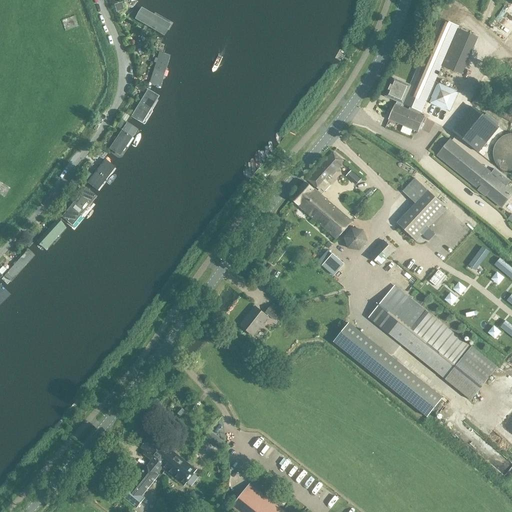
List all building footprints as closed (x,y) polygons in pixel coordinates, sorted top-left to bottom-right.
[(171,24),(140,7),(134,19),(165,36),(171,24)] [(61,20),(65,30),(78,26),(74,16),(61,20)] [(407,106),(422,113),(442,67),(458,31),(460,25),(440,16),(410,86),(394,79),(386,97),(397,102),(390,120),(419,132),(425,117),(406,109),(407,106)] [(442,67),(459,74),(475,38),(458,31),(442,67)] [(170,55),(158,51),(148,84),(160,88),(170,55)] [(458,93),(441,85),(433,103),(450,111),(458,93)] [(159,95),(147,88),(130,116),(142,123),(159,95)] [(511,124),(511,122),(511,107),(481,90),(474,103),(511,124)] [(455,134),(479,153),(499,128),(476,109),(455,134)] [(140,131),(128,123),(108,151),(120,159),(140,131)] [(511,132),(510,132),(507,133),(504,135),(501,137),(499,140),(497,144),(496,148),(496,151),(496,155),(497,158),(498,161),(501,165),(504,167),(507,169),(510,170),(511,170),(511,132)] [(490,174),(450,140),(437,156),(501,208),(511,193),(511,191),(506,186),(509,182),(494,169),(490,174)] [(319,190),(318,191),(317,192),(322,195),(331,185),(327,182),(345,162),(334,152),(308,181),(319,190)] [(111,162),(104,157),(86,182),(93,188),(111,162)] [(79,187),(82,182),(76,177),(75,179),(74,183),(79,187)] [(399,225),(416,241),(422,235),(429,241),(435,235),(429,228),(447,209),(430,192),(416,179),(403,192),(417,205),(399,225)] [(0,193),(3,196),(9,187),(0,180),(0,193)] [(306,182),(290,200),(336,240),(352,222),(322,195),(317,192),(318,191),(315,189),(314,189),(306,182)] [(94,193),(86,186),(62,215),(70,222),(94,193)] [(65,228),(56,220),(36,242),(46,250),(65,228)] [(363,230),(351,229),(343,238),(346,249),(359,251),(367,242),(363,230)] [(402,242),(392,232),(369,256),(380,266),(402,242)] [(34,256),(27,249),(4,275),(11,282),(34,256)] [(344,264),(333,254),(323,266),(334,276),(344,264)] [(395,285),(368,318),(471,401),(498,368),(395,285)] [(266,312),(276,320),(281,314),(271,306),(266,312)] [(268,317),(255,307),(240,325),(253,336),(268,317)] [(427,417),(442,398),(349,323),(334,342),(427,417)] [(196,470),(174,452),(165,445),(167,443),(154,432),(141,448),(145,451),(143,453),(152,461),(162,468),(184,486),(196,470)] [(158,474),(162,468),(152,461),(148,466),(147,466),(132,484),(134,485),(132,487),(130,486),(122,497),(137,509),(145,498),(141,495),(143,493),(144,494),(159,475),(158,474)] [(237,511),(282,511),(269,502),(261,511),(260,511),(259,510),(267,500),(255,490),(246,500),(241,496),(232,507),(237,511)]
